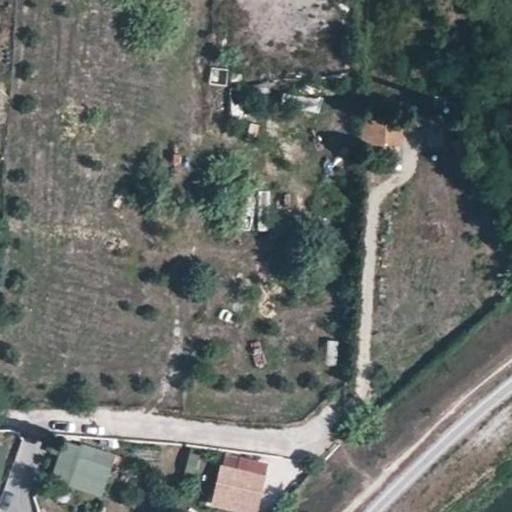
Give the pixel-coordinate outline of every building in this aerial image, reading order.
[(259,100),(265,133),(304,126),(298,93),(259,100)] [(401,119),(361,116),(359,142),(401,144),(401,119)] [(464,138),(452,142),(460,164),(472,160),(464,138)] [(59,453),(50,483),(102,498),(111,468),(59,453)] [(214,507),(257,511),(259,511),(265,465),(219,460),(214,507)]
